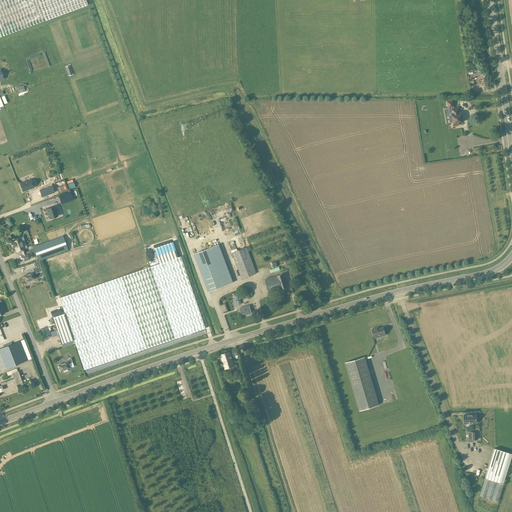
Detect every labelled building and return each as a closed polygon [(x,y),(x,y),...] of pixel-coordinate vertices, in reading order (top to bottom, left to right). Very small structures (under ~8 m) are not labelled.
[(75,9),(87,5),(85,0),(75,0),(76,0),(77,4),(74,5),(75,9)] [(23,82),(16,84),(18,93),(25,91),(23,82)] [(449,115),(450,120),(450,123),(453,122),(454,126),(459,125),(458,123),(459,123),(463,122),(461,112),(460,112),(459,108),(454,109),(453,107),(454,107),(453,100),(447,101),(448,108),(451,107),(452,109),(451,109),(452,114),(449,115)] [(20,184),(23,192),(34,187),(31,179),(20,184)] [(54,192),(52,185),(39,190),(42,197),(54,192)] [(58,195),(61,204),(73,200),(70,191),(58,195)] [(48,219),(50,219),(57,216),(54,206),(45,209),(47,215),(48,219)] [(63,236),(33,247),(38,260),(68,250),(63,236)] [(24,249),(20,237),(13,240),(13,241),(10,242),(13,248),(15,246),(17,251),(24,249)] [(155,247),(170,242),(169,239),(154,244),(155,247)] [(57,330),(51,332),(53,337),(58,335),(61,344),(74,340),(84,370),(205,328),(181,256),(178,257),(175,249),(173,242),(154,248),(157,256),(159,264),(154,265),(150,267),(60,298),(65,313),(62,314),(52,317),(55,325),(57,330)] [(218,246),(194,255),(208,292),(232,283),(218,246)] [(257,273),(247,247),(232,253),(242,279),(257,273)] [(42,271),(40,266),(33,268),(34,271),(24,275),(26,282),(29,281),(29,282),(33,280),(32,279),(35,278),(34,274),(42,271)] [(287,287),(283,274),(265,280),(269,293),(287,287)] [(252,313),(249,305),(240,308),(241,315),(248,313),(249,314),(252,313)] [(386,335),(383,327),(379,328),(378,327),(372,329),(375,338),(386,335)] [(12,344),(11,342),(3,345),(4,347),(0,348),(0,370),(0,371),(28,360),(21,341),(12,344)] [(234,366),(229,352),(220,355),(225,369),(234,366)] [(379,405),(365,357),(345,362),(360,410),(379,405)] [(68,364),(73,362),(71,358),(68,359),(69,361),(58,365),(61,371),(70,368),(68,364)] [(14,378),(4,382),(0,383),(0,384),(0,386),(0,385),(0,392),(4,391),(5,393),(18,389),(16,384),(22,382),(18,371),(12,373),(14,378)] [(477,423),(476,414),(464,415),(464,423),(477,423)] [(484,478),(479,495),(498,501),(511,455),(511,453),(494,448),(484,478)]
